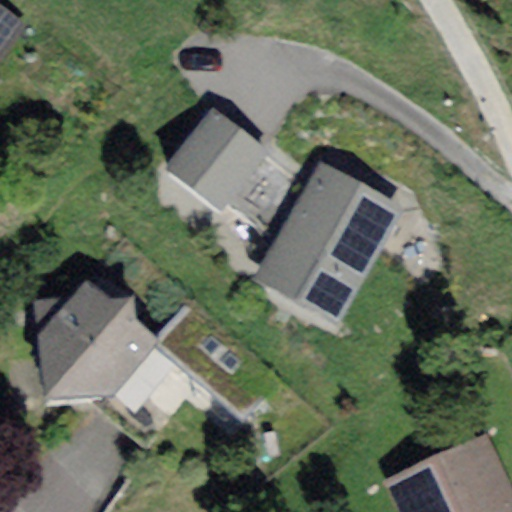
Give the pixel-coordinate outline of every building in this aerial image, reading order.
[(0,61),(18,38),(0,24),(0,61)] [(146,179),(198,224),(254,159),(202,115),(146,179)] [(236,282),(325,335),(396,217),(308,163),(236,282)] [(50,308),(16,310),(16,408),(91,409),(161,486),(208,442),(138,367),(155,353),(75,285),(50,308)] [(511,511),(511,482),(491,439),(376,490),(385,511),(511,511)]
